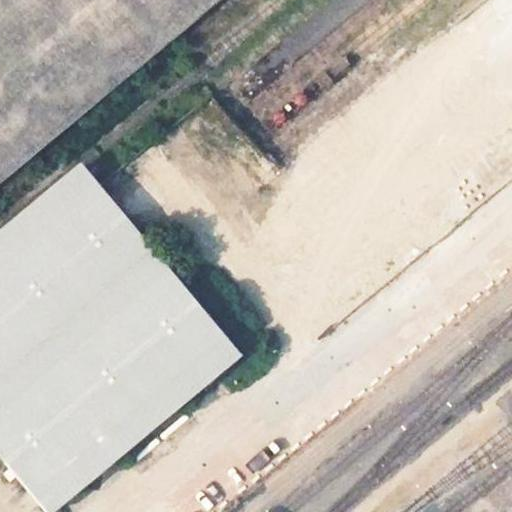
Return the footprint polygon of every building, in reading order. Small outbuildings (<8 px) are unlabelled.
[(4,0),(0,4),(0,169),(202,0),(4,0)] [(452,31),(285,170),(343,239),(344,239),(384,207),(365,183),(492,78),(452,31)] [(0,456),(45,511),(53,511),(243,355),(96,180),(0,260),(0,456)] [(363,263),(403,230),(384,207),(344,239),(363,263)] [(174,263),(188,280),(201,269),(186,252),(174,263)]
